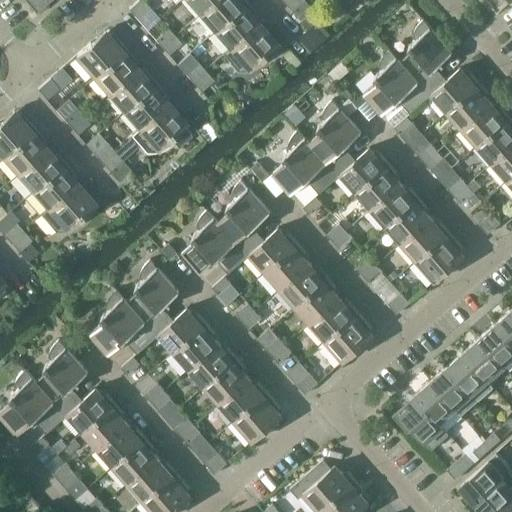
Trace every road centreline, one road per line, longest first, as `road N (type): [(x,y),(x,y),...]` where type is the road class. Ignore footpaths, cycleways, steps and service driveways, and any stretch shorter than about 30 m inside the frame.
road 1 (residential): [(310,419),(186,280)]
road 2 (residential): [(400,338),(284,209)]
road 3 (residential): [(490,260),(377,130)]
road 4 (residential): [(218,498),(104,370)]
road 5 (residential): [(16,86),(116,198)]
road 6 (residential): [(416,511),(322,406)]
road 7 (residential): [(196,107),(106,7)]
road 8 (residential): [(218,498),(310,419)]
